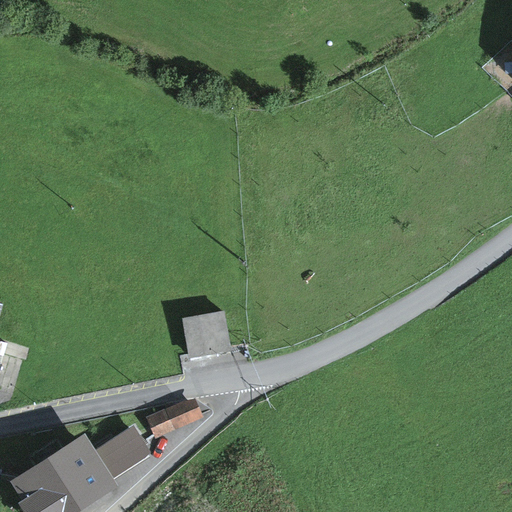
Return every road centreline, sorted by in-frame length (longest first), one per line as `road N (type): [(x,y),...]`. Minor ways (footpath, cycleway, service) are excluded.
road 1 (unclassified): [(511,238),(407,311),(312,359),(241,379)]
road 2 (unclassified): [(241,379),(0,426)]
road 3 (residential): [(241,379),(233,404),(118,511)]
